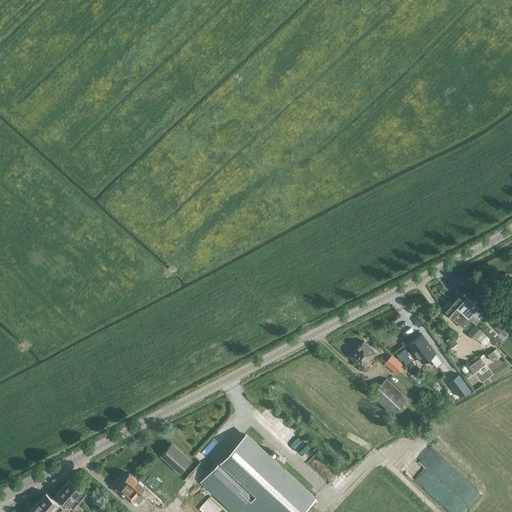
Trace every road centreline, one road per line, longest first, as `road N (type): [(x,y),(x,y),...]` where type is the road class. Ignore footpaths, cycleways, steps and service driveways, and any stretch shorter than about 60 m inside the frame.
road 1 (tertiary): [(0,500),(511,226)]
road 2 (track): [(328,495),(243,413),(231,380)]
road 3 (track): [(444,511),(348,434)]
road 4 (track): [(179,511),(133,510),(80,458)]
